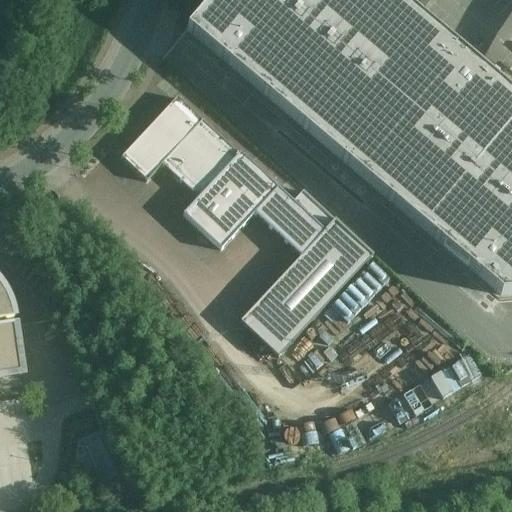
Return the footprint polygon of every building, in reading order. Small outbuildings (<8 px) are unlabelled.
[(393,0),(213,0),(186,33),(501,298),(511,297),(511,99),(511,100),(393,0)] [(160,169),(201,124),(178,101),(121,161),(147,186),(160,169)] [(201,124),(160,169),(197,203),(240,157),(201,124)] [(279,192),(240,157),(197,203),(183,218),(221,254),(255,219),(279,192)] [(255,219),(301,261),(326,235),(293,206),(279,192),(255,219)] [(303,194),(293,206),(326,235),(301,261),(240,326),(278,361),(373,259),(303,194)] [(0,323),(5,323),(14,322),(11,307),(5,295),(0,288),(0,323)] [(88,447),(100,487),(113,483),(102,444),(88,447)]
